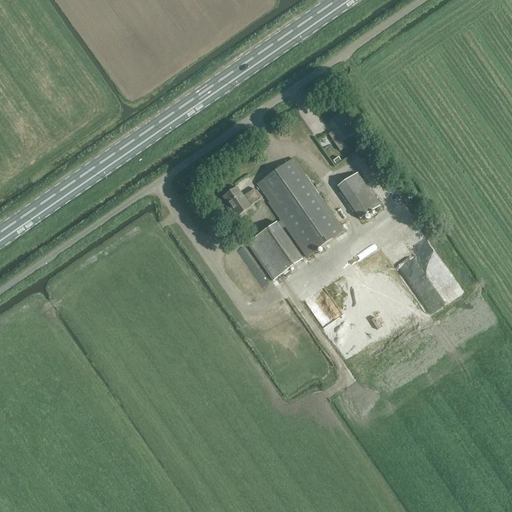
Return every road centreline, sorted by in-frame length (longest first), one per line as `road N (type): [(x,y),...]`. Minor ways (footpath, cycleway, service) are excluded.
road 1 (unclassified): [(0,292),(424,0)]
road 2 (primary): [(0,236),(342,0)]
road 3 (unknown): [(245,123),(263,142),(303,155),(356,240)]
